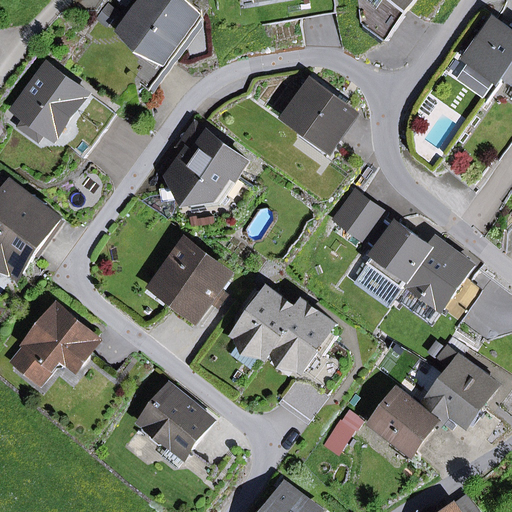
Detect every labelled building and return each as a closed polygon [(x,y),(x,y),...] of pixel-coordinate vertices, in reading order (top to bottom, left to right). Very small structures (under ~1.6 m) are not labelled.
[(151,91),(172,61),(168,58),(198,17),(202,20),(203,18),(180,1),(179,0),(148,0),(147,2),(134,20),(126,31),(137,39),(117,67),(151,91)] [(144,0),(136,0),(126,14),(134,20),(147,2),(144,0)] [(337,14),(335,0),(259,0),(263,26),(283,23),(337,14)] [(358,0),(362,23),(388,42),(417,0),(358,0)] [(511,29),(497,19),(468,60),(500,83),(511,66),(511,29)] [(51,66),(19,110),(27,116),(49,133),(86,159),(107,130),(90,118),(89,111),(97,100),(51,66)] [(511,80),(511,66),(500,83),(501,83),(506,76),(511,80)] [(314,83),(289,118),(300,126),(333,150),(359,115),(314,83)] [(118,115),(97,100),(89,111),(90,118),(107,130),(118,115)] [(41,144),(49,133),(27,116),(19,128),(41,144)] [(181,147),(189,153),(205,130),(197,124),(181,147)] [(330,154),(333,150),(300,126),(301,138),(325,155),(330,154)] [(189,153),(170,179),(188,191),(190,204),(192,203),(216,199),(234,174),(239,178),(250,162),(205,130),(189,153)] [(193,210),(223,206),(241,180),(239,178),(234,174),(216,199),(192,203),(193,210)] [(6,268),(16,275),(24,274),(64,219),(15,184),(0,205),(0,257),(5,261),(6,268)] [(408,284),(434,248),(400,224),(396,229),(383,220),(387,214),(357,193),(337,220),(381,251),(371,265),(405,289),(408,284)] [(434,248),(408,284),(460,321),(481,292),(471,284),(481,270),(440,240),(434,248)] [(172,289),(173,298),(180,303),(174,311),(196,326),(232,276),(188,243),(161,280),(172,289)] [(157,286),(173,298),(172,289),(161,280),(157,286)] [(268,358),(302,311),(271,289),(266,296),(260,292),(246,312),(252,316),(238,336),(243,340),(263,355),(268,358)] [(333,332),(338,325),(308,303),(302,311),(268,358),(269,359),(275,351),(304,372),(333,393),(352,366),(350,352),(336,342),(339,337),(333,332)] [(76,367),(83,367),(100,345),(99,338),(60,307),(20,357),(20,364),(40,380),(47,379),(53,371),(52,363),(59,354),(76,367)] [(463,356),(469,349),(453,337),(448,344),(450,346),(463,356)] [(253,369),(263,355),(243,340),(233,354),(253,369)] [(440,359),(453,369),(447,377),(484,405),(500,384),(463,356),(450,346),(440,359)] [(304,372),(282,404),(311,425),(331,397),(333,393),(304,372)] [(454,413),(469,425),(484,405),(447,377),(423,409),(440,421),(445,425),(454,413)] [(162,446),(172,445),(188,457),(216,422),(173,388),(145,423),(152,429),(153,439),(162,446)] [(401,392),(376,425),(414,455),(440,421),(423,409),(401,392)] [(328,444),(337,450),(351,431),(353,432),(361,420),(350,412),(328,444)] [(178,469),(188,457),(172,445),(163,457),(178,469)] [(323,511),(288,486),(269,511),(323,511)] [(455,511),(480,511),(468,495),(452,507),(455,511)]
